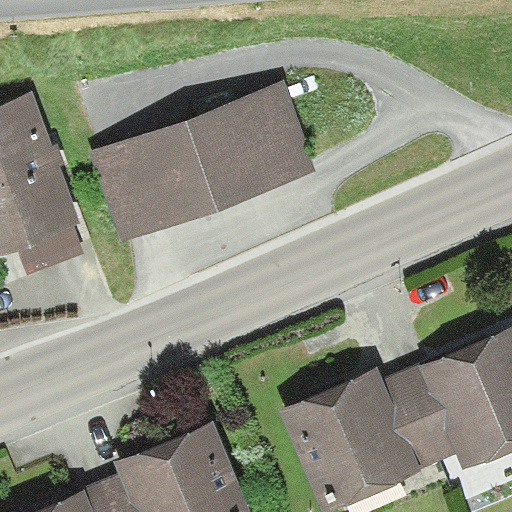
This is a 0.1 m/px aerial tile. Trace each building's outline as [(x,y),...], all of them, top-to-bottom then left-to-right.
[(285,82),(92,150),(123,238),(316,170),(285,82)] [(33,90),(0,103),(0,248),(85,213),(33,90)] [(511,323),(428,363),(468,446),(478,467),(511,450),(511,323)] [(366,366),(282,405),(330,509),(468,446),(428,363),(376,387),(366,366)] [(243,511),(205,421),(119,457),(127,477),(102,487),(112,511),(243,511)] [(71,485),(7,511),(112,511),(102,487),(77,499),(71,485)]
